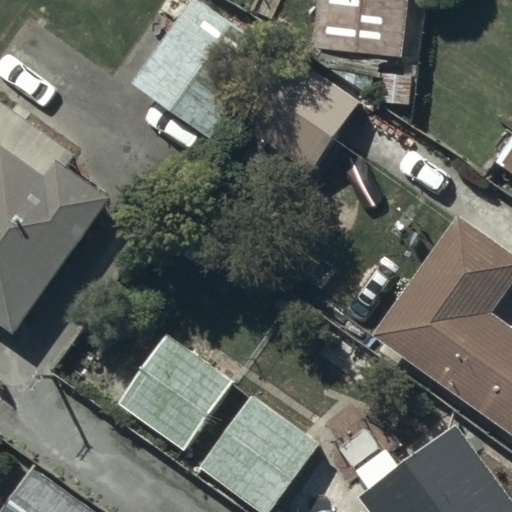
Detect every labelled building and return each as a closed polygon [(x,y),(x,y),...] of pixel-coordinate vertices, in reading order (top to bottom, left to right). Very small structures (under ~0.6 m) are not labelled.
[(276,49),(203,0),(191,0),(137,80),(218,134),(276,49)] [(407,0),(321,0),(317,43),(402,53),(407,0)] [(363,97),(305,56),(256,126),(315,166),(363,97)] [(413,74),(383,71),(381,97),(411,99),(413,74)] [(511,140),(500,158),(511,166),(511,140)] [(0,146),(0,321),(17,334),(114,196),(62,159),(50,176),(3,143),(0,146)] [(511,287),(511,244),(460,208),(374,333),(511,428),(511,320),(497,310),(511,287)] [(234,380),(172,335),(124,400),(186,445),(234,380)] [(135,378),(126,371),(114,385),(124,393),(135,378)] [(321,442),(255,395),(204,464),(271,511),(321,442)] [(511,511),(511,493),(461,423),(363,494),(376,511),(511,511)] [(97,511),(37,468),(5,511),(97,511)]
